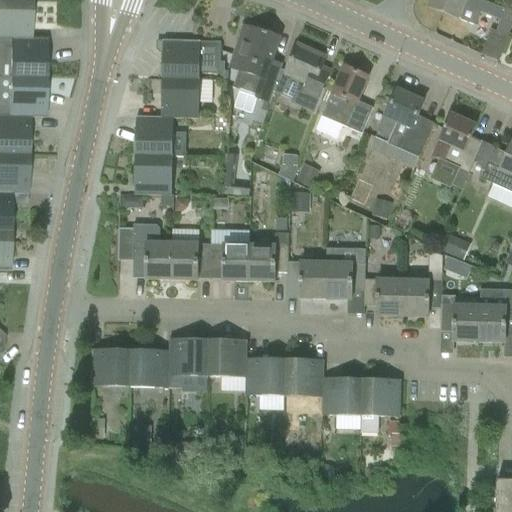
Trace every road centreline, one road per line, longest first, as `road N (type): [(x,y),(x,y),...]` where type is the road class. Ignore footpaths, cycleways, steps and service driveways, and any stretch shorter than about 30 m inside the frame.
road 1 (residential): [(511,399),(473,378),(336,337),(238,317),(60,306)]
road 2 (secondary): [(60,306),(118,0)]
road 3 (secondary): [(34,511),(60,306)]
road 4 (secondary): [(511,97),(394,47)]
